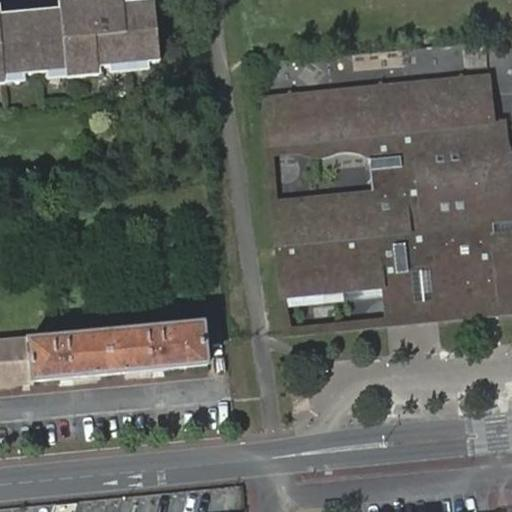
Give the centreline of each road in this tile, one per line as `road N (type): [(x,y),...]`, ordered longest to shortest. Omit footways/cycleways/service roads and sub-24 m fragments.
road 1 (residential): [(0,483),(274,457)]
road 2 (residential): [(511,423),(312,442),(274,457)]
road 3 (residential): [(274,457),(313,464),(511,443)]
